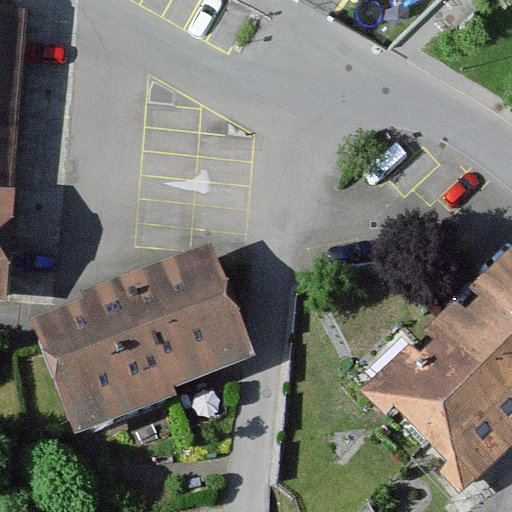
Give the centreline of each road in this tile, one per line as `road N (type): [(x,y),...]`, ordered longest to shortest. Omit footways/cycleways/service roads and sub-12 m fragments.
road 1 (residential): [(246,511),(278,227),(318,71),(339,44)]
road 2 (residential): [(511,161),(339,44)]
